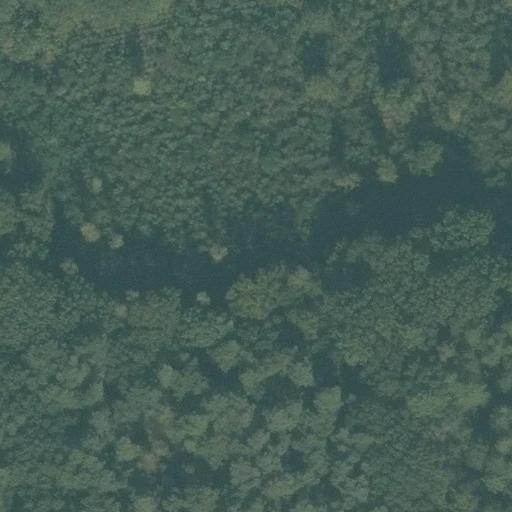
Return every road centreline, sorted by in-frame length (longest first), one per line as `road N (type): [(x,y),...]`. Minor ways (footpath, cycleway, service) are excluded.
road 1 (track): [(511,256),(17,336)]
road 2 (track): [(0,286),(80,511)]
